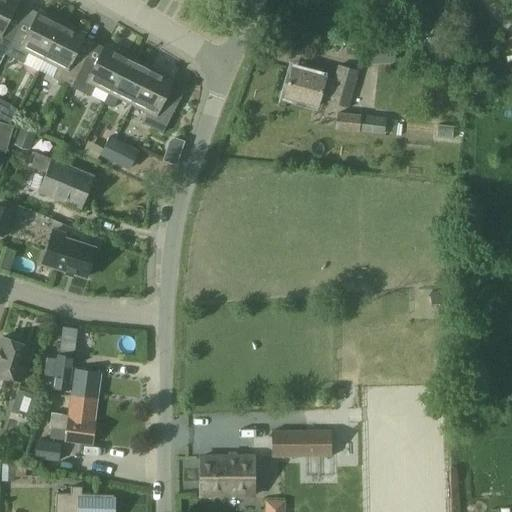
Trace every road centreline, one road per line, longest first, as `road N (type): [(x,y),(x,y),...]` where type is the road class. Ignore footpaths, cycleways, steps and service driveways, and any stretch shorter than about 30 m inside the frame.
road 1 (unclassified): [(165,315),(183,183),(225,67)]
road 2 (unclassified): [(165,511),(165,315)]
road 3 (residential): [(165,315),(74,309),(0,284)]
road 4 (residential): [(225,67),(111,0)]
